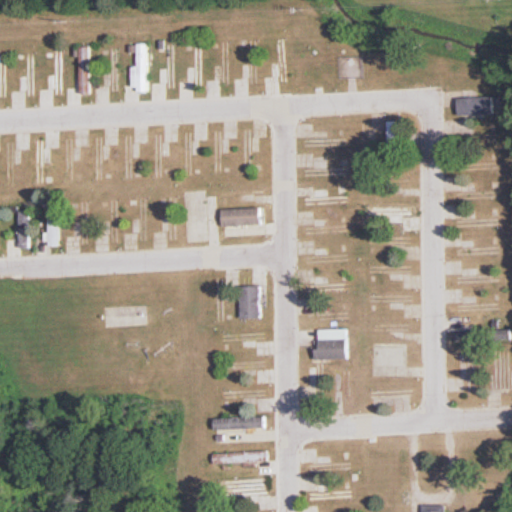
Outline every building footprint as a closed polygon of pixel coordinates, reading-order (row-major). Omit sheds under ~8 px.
[(278,32),(279,85),(290,85),(289,31),(278,32)] [(134,66),(134,90),(150,90),(150,43),(139,43),(139,66),(134,66)] [(93,45),(82,45),(82,93),(93,93),(93,45)] [(205,45),(195,45),(195,85),(205,85),(205,45)] [(66,94),(66,46),(55,46),(55,94),(66,94)] [(9,55),(0,55),(0,96),(9,97),(9,55)] [(37,55),(27,55),(27,95),(37,95),(37,55)] [(495,114),(495,96),(459,96),(459,114),(495,114)] [(389,152),(405,152),(405,123),(389,123),(389,152)] [(35,186),(46,186),(46,138),(35,138),(35,186)] [(353,177),(353,166),(329,166),(329,157),(306,157),(306,177),(353,177)] [(306,194),(306,204),(353,204),(353,194),(306,194)] [(414,217),(414,206),(367,206),(367,217),(414,217)] [(61,245),(61,208),(52,208),(52,245),(61,245)] [(225,208),(225,225),(264,225),(264,208),(225,208)] [(21,247),(32,247),(32,210),(21,210),(21,247)] [(501,273),(458,273),(458,284),(501,284),(501,273)] [(307,292),(348,292),(348,281),(307,281),(307,292)] [(243,318),(263,318),(263,285),(243,285),(243,318)] [(145,306),(104,306),(104,325),(145,325),(145,306)] [(350,359),(350,328),(321,328),(321,359),(350,359)] [(481,330),(458,330),(458,341),(481,341),(481,330)] [(373,346),(373,376),(407,376),(407,346),(373,346)] [(269,417),(217,417),(217,429),(269,429),(269,417)] [(217,464),(271,462),(271,452),(216,453),(217,464)] [(222,479),(222,497),(269,497),(269,479),(222,479)] [(308,489),(308,500),(362,500),(362,489),(308,489)]
